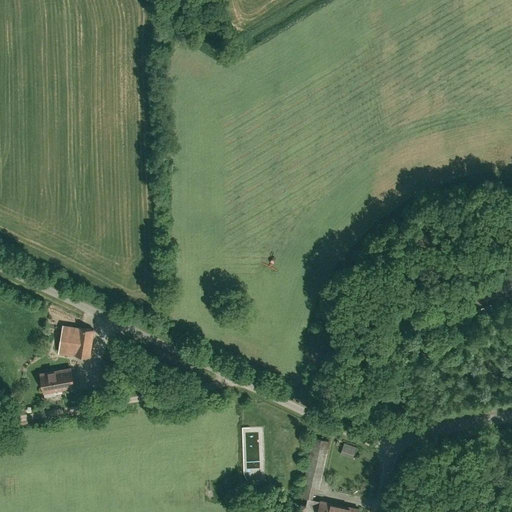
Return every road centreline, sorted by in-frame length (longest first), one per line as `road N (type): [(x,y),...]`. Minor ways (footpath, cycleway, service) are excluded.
road 1 (residential): [(0,265),(227,375)]
road 2 (residential): [(0,419),(227,375)]
road 3 (residential): [(227,375),(393,453)]
road 4 (unclassified): [(393,453),(424,431),(511,416)]
